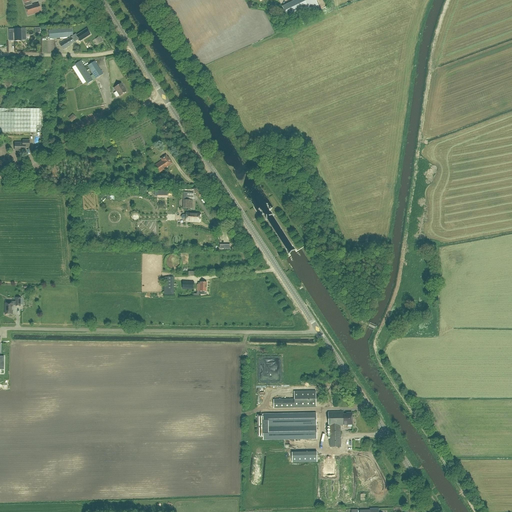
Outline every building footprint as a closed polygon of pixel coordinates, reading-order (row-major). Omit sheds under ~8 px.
[(305,0),(298,0),(283,6),(286,14),(308,6),(305,0)] [(36,5),(35,4),(25,7),(28,16),(39,12),(39,11),(41,11),(39,4),(36,5)] [(13,37),(12,29),(9,29),(9,37),(10,41),(15,41),(21,41),(21,29),(14,29),(14,37),(13,37)] [(69,30),(69,29),(49,30),(49,39),(69,37),(69,36),(73,35),(72,30),(69,30)] [(90,35),(87,29),(77,36),(76,34),(67,40),(60,44),(63,50),(70,45),(79,39),(80,41),(90,35)] [(90,77),(80,61),(75,65),(76,66),(73,67),(83,84),(86,82),(87,84),(103,74),(95,62),(88,66),(93,75),(90,77)] [(126,92),(121,84),(114,88),(116,92),(116,91),(120,96),(126,92)] [(40,109),(0,109),(0,132),(40,133),(40,109)] [(29,141),(23,140),(23,143),(15,143),(15,151),(22,151),(22,152),(25,152),(25,147),(29,148),(29,141)] [(104,162),(104,154),(85,155),(85,162),(104,162)] [(168,158),(166,156),(161,159),(162,161),(153,167),(158,174),(168,168),(167,167),(172,164),(170,162),(171,162),(168,158)] [(193,193),(184,192),(182,208),(192,209),(193,193)] [(200,214),(186,213),(186,215),(183,215),(182,215),(182,216),(181,216),(181,217),(181,218),(182,218),(182,219),(183,220),(185,220),(185,222),(199,223),(200,214)] [(173,277),(164,277),(164,295),(173,295),(173,277)] [(182,281),(182,289),(193,290),(194,282),(182,281)] [(207,283),(200,282),(200,285),(197,285),(197,291),(199,291),(199,294),(203,295),(204,292),(206,292),(207,283)] [(20,298),(15,298),(15,302),(12,302),(12,304),(5,304),(4,315),(12,315),(12,306),(15,306),(20,306),(20,298)] [(315,397),(315,391),(294,392),(294,400),(273,400),(274,409),(316,408),(315,403),(321,403),(321,397),(315,397)] [(343,415),(343,412),(328,412),(328,426),(329,426),(329,447),(340,447),(340,426),(343,426),(343,425),(352,425),(351,414),(346,414),(346,415),(343,415)] [(263,415),(257,415),(258,436),(259,437),(263,437),(263,440),(316,439),(316,413),(263,413),(263,415)]
